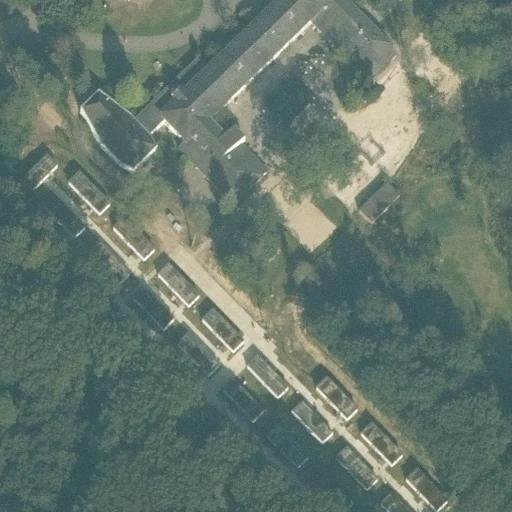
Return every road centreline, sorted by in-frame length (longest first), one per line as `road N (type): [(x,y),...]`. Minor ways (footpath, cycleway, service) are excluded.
road 1 (residential): [(219,511),(0,279)]
road 2 (unknown): [(0,61),(124,187)]
